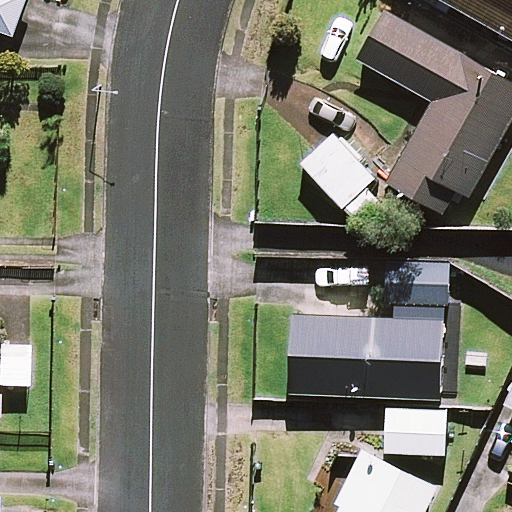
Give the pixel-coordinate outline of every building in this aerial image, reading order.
[(0,0),(0,28),(12,32),(22,0),(0,0)] [(511,0),(445,0),(511,37),(511,0)] [(511,113),(511,76),(384,4),(355,56),(433,101),(388,181),(453,218),(511,113)] [(374,176),(332,134),(302,164),(344,206),(374,176)] [(446,264),(388,261),(386,300),(396,300),(395,318),(294,313),(290,390),(440,397),(446,264)] [(0,383),(27,384),(28,343),(0,341),(0,383)] [(446,411),(389,407),(385,449),(443,454),(446,411)] [(424,511),(438,486),(369,451),(338,511),(424,511)]
